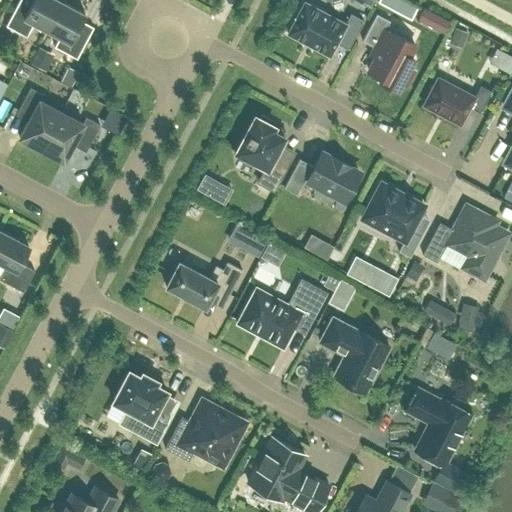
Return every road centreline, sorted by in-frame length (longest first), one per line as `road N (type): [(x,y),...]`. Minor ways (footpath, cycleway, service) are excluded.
road 1 (residential): [(72,284),(350,436)]
road 2 (residential): [(441,168),(202,40)]
road 3 (residential): [(102,228),(202,40)]
road 4 (residential): [(0,420),(72,284)]
